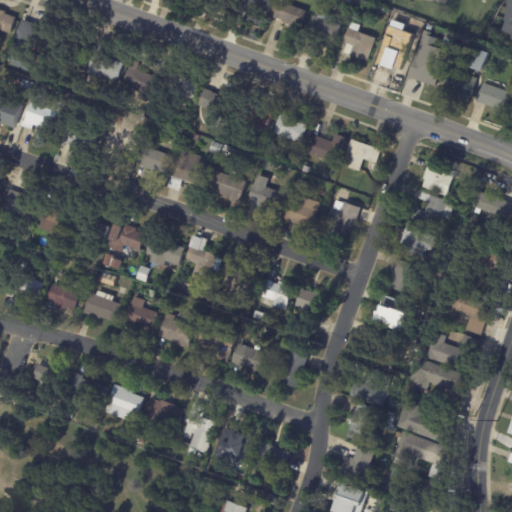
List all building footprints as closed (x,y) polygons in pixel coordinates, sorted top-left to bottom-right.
[(250,6),(242,3),(243,0),(274,0),(269,14),(250,6)] [(284,21),(275,18),(280,2),(308,12),(303,28),(284,21)] [(0,10),(6,12),(5,14),(16,18),(11,34),(0,30),(0,10)] [(332,15),(334,16),(332,23),(341,26),(335,44),(308,35),(314,17),(321,19),(323,13),(332,15)] [(360,15),(358,21),(352,19),(354,13),(360,15)] [(511,21),(511,42),(502,39),(505,32),(502,31),(506,19),(511,21)] [(23,20),(45,27),(30,72),(11,66),(12,64),(8,62),(22,20),(23,20)] [(370,62),(345,53),(348,45),(344,44),(350,29),(351,29),(353,23),(362,26),(360,33),(378,39),(370,62)] [(381,75),(376,73),(378,66),(387,40),(410,49),(401,74),(384,68),(382,76),(381,75)] [(65,52),(72,55),(68,68),(49,62),(53,49),(65,52)] [(492,54),(485,73),(469,68),(475,49),(492,54)] [(96,55),(123,64),(117,85),(88,75),(95,55),(96,55)] [(416,80),(410,77),(418,56),(447,67),(439,88),(416,80)] [(134,58),(142,60),(139,70),(163,77),(156,98),(149,96),(147,102),(139,100),(141,93),(124,87),(134,57),(134,58)] [(480,79),(472,100),(460,96),(459,101),(448,97),(450,92),(444,90),(452,67),(460,70),(459,75),(473,80),(474,77),(480,79)] [(171,74),(201,85),(195,100),(165,89),(170,74),(171,74)] [(503,90),(511,93),(511,107),(509,116),(493,110),(493,108),(479,103),(486,84),(503,90)] [(48,85),(58,89),(56,94),(46,91),(48,85)] [(207,90),(239,101),(233,118),(225,115),(221,127),(205,121),(209,109),(200,106),(205,89),(207,90)] [(68,94),(76,98),(74,103),(66,99),(68,94)] [(43,129),(34,126),(32,131),(22,127),(31,103),(35,105),(38,97),(52,102),(50,108),(65,114),(58,135),(43,129)] [(0,124),(0,102),(22,110),(16,126),(5,122),(4,126),(0,124)] [(251,105),(274,114),(267,133),(236,121),(243,102),(251,105)] [(301,144),(274,134),(280,114),(298,121),(297,123),(308,127),(302,144),(301,144)] [(69,149),(61,146),(70,126),(99,138),(92,156),(72,147),(71,150),(69,149)] [(107,128),(104,146),(126,150),(130,133),(107,128)] [(348,139),(338,165),(310,155),(317,137),(334,143),(337,135),(348,139)] [(152,142),(155,143),(152,150),(174,158),(168,175),(152,170),(152,171),(137,166),(146,140),(152,142)] [(370,147),(382,151),(378,164),(365,159),(360,172),(353,170),(350,176),(342,173),(345,165),(343,165),(353,140),(370,147)] [(230,156),(230,159),(211,153),(214,142),(233,148),(230,156)] [(179,192),(169,188),(173,177),(175,178),(183,152),(202,158),(200,165),(212,170),(206,189),(184,181),(180,192),(179,192)] [(453,170),(451,175),(456,177),(449,197),(424,188),(427,179),(425,178),(431,162),(453,170)] [(304,166),(310,168),(308,174),(302,172),(304,166)] [(218,172),(248,183),(241,204),(226,199),(226,197),(211,191),(218,172)] [(264,179),(268,180),(265,188),(285,195),(278,214),(249,203),(255,184),(256,184),(259,177),(264,179)] [(301,181),(308,184),(306,189),(299,186),(301,181)] [(13,191),(38,200),(31,218),(21,214),(17,223),(1,217),(10,190),(13,191)] [(511,201),(511,220),(475,206),(481,190),(511,201)] [(414,219),(418,208),(427,211),(430,202),(419,198),(422,191),(432,195),(433,194),(450,201),(449,203),(456,206),(451,220),(444,217),(440,228),(414,219)] [(323,204),(314,231),(285,220),(294,194),(323,204)] [(362,209),(350,243),(333,237),(337,226),(334,225),(335,222),(329,220),(336,201),(345,204),(345,203),(362,209)] [(42,207),(73,217),(64,243),(50,238),(52,233),(40,229),(42,222),(36,220),(41,206),(42,207)] [(82,219),(112,229),(107,245),(76,235),(82,219)] [(118,225),(124,227),(125,225),(137,230),(137,232),(148,236),(142,253),(125,246),(122,254),(109,249),(118,225)] [(434,249),(431,248),(428,259),(403,250),(405,244),(402,243),(409,226),(441,237),(436,250),(434,249)] [(196,236),(207,241),(203,251),(220,257),(209,287),(192,281),(197,265),(186,261),(191,248),(193,249),(194,248),(192,247),(196,236)] [(155,238),(186,250),(180,267),(167,262),(164,268),(150,263),(153,256),(147,254),(153,237),(155,238)] [(510,254),(511,254),(511,257),(507,270),(505,269),(503,274),(497,272),(497,270),(496,269),(493,277),(503,281),(497,299),(466,287),(482,243),(510,254)] [(121,260),(105,255),(103,264),(119,268),(121,260)] [(420,266),(411,294),(393,288),(396,278),(394,277),(400,259),(420,266)] [(439,260),(447,262),(444,269),(437,267),(439,260)] [(229,261),(246,267),(245,269),(259,274),(252,292),(238,287),(235,296),(220,291),(226,275),(223,274),(228,261),(229,261)] [(142,267),(152,271),(147,284),(137,280),(142,267)] [(289,280),(292,270),(298,271),(294,282),(289,280)] [(103,274),(116,278),(114,287),(100,283),(103,274)] [(45,285),(39,304),(16,296),(15,299),(8,297),(16,275),(45,285)] [(266,281),(278,286),(279,282),(294,287),(286,312),(272,307),(274,302),(259,297),(265,281),(266,281)] [(59,308),(52,306),(53,304),(48,302),(54,285),(81,296),(75,312),(67,308),(66,311),(59,308)] [(492,300),(486,320),(488,320),(483,334),(468,329),(473,315),(458,310),(456,317),(439,311),(447,286),(492,300)] [(310,293),(330,300),(324,317),(296,307),(302,290),(310,293)] [(383,305),(386,294),(402,299),(398,311),(412,316),(407,330),(377,320),(383,305)] [(92,317),(84,314),(91,295),(123,307),(116,324),(101,319),(101,320),(92,317)] [(176,295),(182,297),(180,303),(174,301),(176,295)] [(129,326),(123,323),(130,304),(132,305),(135,297),(146,302),(143,308),(160,315),(153,332),(131,324),(130,326),(129,326)] [(165,339),(159,337),(168,314),(175,317),(174,321),(196,330),(189,350),(173,345),(174,343),(165,339)] [(219,359),(221,352),(198,344),(205,325),(238,337),(228,365),(218,361),(219,359)] [(399,347),(392,367),(375,360),(379,349),(375,348),(378,340),(380,341),(384,328),(403,335),(399,347)] [(446,334),(449,335),(447,343),(461,348),(466,334),(482,340),(477,355),(473,354),(467,371),(422,356),(431,328),(446,334)] [(273,331),(280,333),(278,340),(270,338),(273,331)] [(249,349),(270,356),(262,379),(248,374),(250,370),(233,364),(239,346),(249,349)] [(310,357),(298,390),(281,384),(286,369),(278,366),(281,357),(290,360),(293,349),(310,356),(310,357)] [(468,376),(459,401),(444,395),(447,388),(432,383),(429,390),(411,383),(420,358),(468,376)] [(52,366),(62,369),(57,385),(32,377),(37,361),(52,366)] [(392,400),(392,401),(388,399),(384,409),(351,396),(356,382),(362,384),(362,382),(367,384),(373,369),(396,378),(390,393),(395,395),(392,400)] [(79,374),(84,376),(83,379),(109,388),(102,405),(83,398),(85,394),(71,389),(77,373),(79,374)] [(45,385),(58,389),(55,397),(42,392),(45,385)] [(116,385),(134,392),(133,394),(145,398),(136,423),(105,412),(115,385),(116,385)] [(33,390),(44,394),(41,404),(29,399),(32,390),(33,390)] [(158,400),(162,402),(162,400),(178,405),(177,408),(185,410),(175,439),(167,436),(169,432),(148,425),(150,419),(146,418),(152,398),(158,400)] [(427,407),(425,414),(456,425),(449,444),(400,426),(409,400),(427,407)] [(196,402),(208,406),(204,417),(219,422),(207,453),(204,452),(201,461),(192,458),(195,449),(191,448),(194,440),(180,435),(189,412),(192,413),(196,402)] [(375,419),(373,427),(382,430),(376,447),(364,442),(364,443),(348,437),(352,425),(349,424),(351,419),(353,420),(360,402),(379,409),(375,419)] [(394,405),(400,408),(397,414),(391,412),(394,405)] [(74,412),(72,419),(69,418),(68,420),(62,419),(64,409),(74,412)] [(391,414),(397,416),(394,422),(398,424),(395,431),(393,430),(393,432),(384,428),(391,414)] [(229,424),(235,426),(233,430),(259,439),(253,457),(240,452),(238,457),(218,450),(227,423),(229,424)] [(449,447),(443,464),(454,468),(449,480),(434,474),(438,463),(420,457),(418,465),(396,458),(406,432),(449,447)] [(273,447),(292,453),(286,469),(284,468),(280,479),(255,470),(264,444),(273,447)] [(379,455),(377,459),(374,458),(372,464),(381,468),(374,485),(342,473),(347,460),(351,461),(353,457),(356,458),(360,445),(376,451),(375,453),(379,455)] [(451,496),(445,511),(429,511),(433,501),(412,493),(409,501),(393,495),(402,469),(454,488),(451,496)] [(254,473),(262,476),(259,486),(250,483),(254,473)] [(336,502),(343,486),(346,487),(348,483),(364,490),(362,494),(367,496),(360,511),(341,511),(333,508),(336,502)] [(249,509),(247,511),(222,511),(225,505),(227,501),(235,503),(234,497),(240,496),(241,506),(249,509)]
